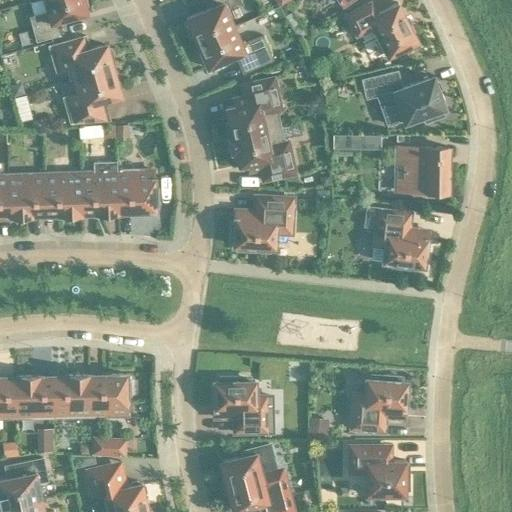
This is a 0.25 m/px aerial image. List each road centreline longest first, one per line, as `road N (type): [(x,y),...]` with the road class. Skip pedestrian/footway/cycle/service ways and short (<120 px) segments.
road 1 (residential): [(444,511),(439,413),(450,300),(487,140),(473,84),(435,0)]
road 2 (residential): [(138,0),(186,109),(204,191),(194,268)]
road 3 (residential): [(0,265),(194,268)]
road 4 (residential): [(183,339),(59,326),(0,333)]
road 5 (residential): [(183,339),(180,416),(196,511)]
